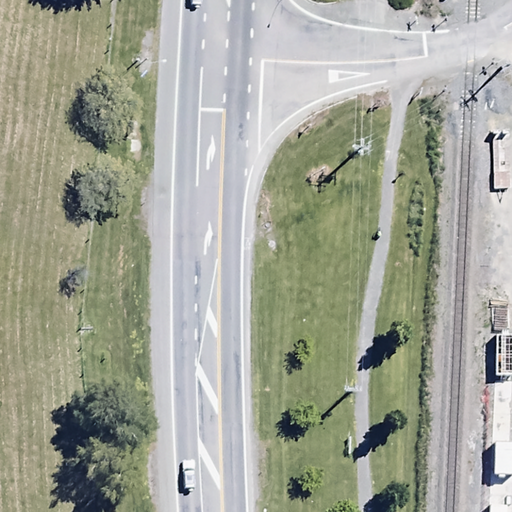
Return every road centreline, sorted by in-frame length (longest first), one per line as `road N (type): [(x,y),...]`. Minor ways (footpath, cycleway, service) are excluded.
road 1 (trunk): [(220,511),(214,402),(224,59)]
road 2 (unclassified): [(511,24),(470,48),(406,59),(224,59)]
